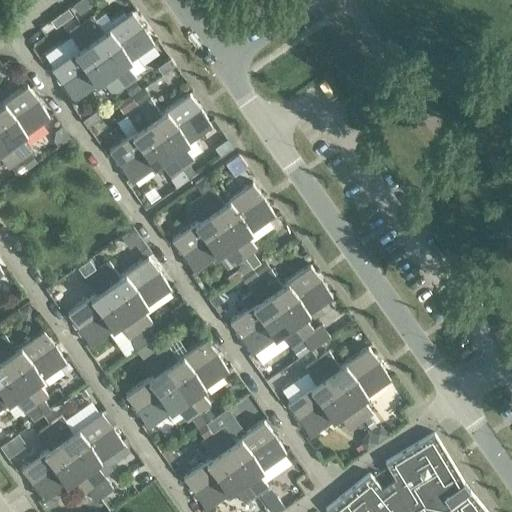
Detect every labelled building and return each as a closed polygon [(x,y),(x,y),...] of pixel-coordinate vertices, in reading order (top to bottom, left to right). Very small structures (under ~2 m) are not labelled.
[(89,0),(79,0),(75,3),(81,11),(92,3),(89,0)] [(69,8),(54,18),(60,26),(75,16),(69,8)] [(92,16),(81,24),(102,55),(142,26),(131,11),(103,31),(92,16)] [(102,55),(81,24),(69,33),(79,47),(51,67),(62,83),(102,55)] [(153,42),(142,26),(102,55),(124,86),(136,77),(133,74),(142,67),(134,56),(153,42)] [(124,86),(102,55),(62,83),(73,99),(102,79),(112,94),(124,86)] [(168,57),(155,67),(160,74),(173,65),(168,57)] [(133,80),(125,86),(132,96),(140,90),(133,80)] [(0,126),(38,100),(27,84),(0,103),(0,126)] [(143,89),(132,96),(139,105),(150,98),(143,89)] [(150,98),(138,106),(160,137),(200,109),(189,93),(161,113),(150,98)] [(131,97),(120,105),(126,114),(138,106),(131,97)] [(49,116),(38,100),(0,126),(0,131),(20,159),(31,151),(21,136),(49,116)] [(160,137),(138,106),(127,115),(137,130),(109,150),(120,166),(160,137)] [(211,125),(200,109),(160,137),(182,168),(193,159),(183,145),(211,125)] [(93,110),(80,120),(85,127),(98,118),(93,110)] [(20,159),(0,131),(0,156),(8,167),(20,159)] [(182,168),(160,137),(120,166),(131,181),(159,161),(170,176),(182,168)] [(232,147),(226,139),(213,148),(219,156),(232,147)] [(236,154),(223,163),(228,170),(241,161),(236,154)] [(188,164),(183,168),(190,178),(196,174),(188,164)] [(182,169),(170,176),(178,187),(189,179),(182,169)] [(204,177),(194,185),(201,195),(208,190),(209,184),(204,177)] [(213,187),(201,196),(223,226),(263,198),(252,182),(223,202),(213,187)] [(223,226),(201,196),(189,204),(200,219),(172,239),(183,254),(223,226)] [(274,214),(263,198),(223,226),(244,257),(256,249),(250,240),(272,225),(267,219),(274,214)] [(244,257),(223,226),(183,254),(194,270),(222,250),(233,265),(244,257)] [(133,227),(120,236),(128,248),(141,238),(133,227)] [(253,253),(245,258),(252,267),(259,262),(253,253)] [(109,261),(97,269),(118,299),(158,271),(148,256),(119,276),(109,261)] [(239,262),(238,267),(243,274),(252,267),(245,258),(239,262)] [(259,262),(252,267),(258,276),(270,268),(264,259),(259,262)] [(89,260),(78,268),(84,276),(95,269),(89,260)] [(271,269),(259,278),(281,308),(321,280),(310,264),(281,284),(271,269)] [(252,267),(243,274),(249,283),(258,276),(252,267)] [(118,299),(97,269),(85,277),(96,292),(67,312),(78,328),(118,299)] [(170,287),(158,271),(118,299),(140,330),(152,322),(141,307),(170,287)] [(281,308),(259,278),(247,286),(258,301),(229,321),(241,337),(281,308)] [(332,296),(321,280),(281,308),(302,339),(311,351),(328,338),(320,327),(314,331),(304,316),(332,296)] [(217,294),(210,299),(215,306),(222,301),(217,294)] [(147,341),(140,330),(118,299),(78,328),(89,344),(118,324),(131,342),(136,349),(147,341)] [(281,308),(241,337),(252,352),(254,351),(262,362),(288,344),(291,347),(297,343),(302,339),(281,308)] [(4,334),(0,337),(0,352),(14,373),(54,345),(43,329),(15,349),(4,334)] [(166,343),(155,351),(176,382),(216,353),(205,338),(177,358),(166,343)] [(155,351),(147,341),(136,349),(154,374),(125,394),(136,410),(176,382),(155,351)] [(131,342),(121,350),(125,356),(136,349),(131,342)] [(65,361),(54,345),(14,373),(36,404),(48,396),(37,381),(65,361)] [(329,351),(317,360),(339,390),(379,362),(368,346),(339,366),(329,351)] [(0,382),(14,373),(0,352),(0,382)] [(228,369),(216,353),(176,382),(198,412),(210,404),(199,389),(228,369)] [(339,390),(317,360),(306,367),(305,368),(316,383),(287,403),(298,419),(339,390)] [(390,378),(379,362),(339,390),(360,421),(372,413),(361,398),(390,378)] [(36,404),(14,373),(0,382),(0,406),(14,397),(24,412),(36,404)] [(198,412),(176,382),(136,410),(147,426),(176,406),(186,421),(198,412)] [(80,391),(84,397),(92,391),(88,386),(80,391)] [(360,421),(339,390),(298,419),(309,434),(338,414),(348,429),(360,421)] [(228,407),(206,424),(212,433),(234,464),(274,436),(263,420),(246,432),(228,407)] [(62,416),(50,425),(72,455),(112,427),(101,411),(73,431),(62,416)] [(368,420),(362,424),(368,433),(374,429),(368,420)] [(206,424),(199,428),(206,438),(212,433),(206,424)] [(72,455),(50,425),(39,433),(49,448),(21,468),(32,484),(72,455)] [(374,429),(368,433),(375,443),(385,436),(378,426),(374,429)] [(123,443),(112,427),(72,455),(94,486),(105,478),(95,463),(123,443)] [(464,481),(434,432),(385,462),(397,482),(385,491),(370,473),(325,509),(327,511),(487,511),(470,490),(464,481)] [(234,464),(212,433),(206,438),(201,441),(211,456),(183,476),(194,492),(234,464)] [(368,433),(359,440),(365,450),(375,443),(368,433)] [(285,451),(274,436),(234,464),(256,495),(268,486),(257,471),(285,451)] [(94,486),(72,455),(32,484),(43,499),(71,479),(82,494),(94,486)] [(256,495),(234,464),(194,492),(205,508),(234,488),(244,503),(256,495)] [(277,497),(267,504),(272,511),(277,511),(284,507),(277,497)]
